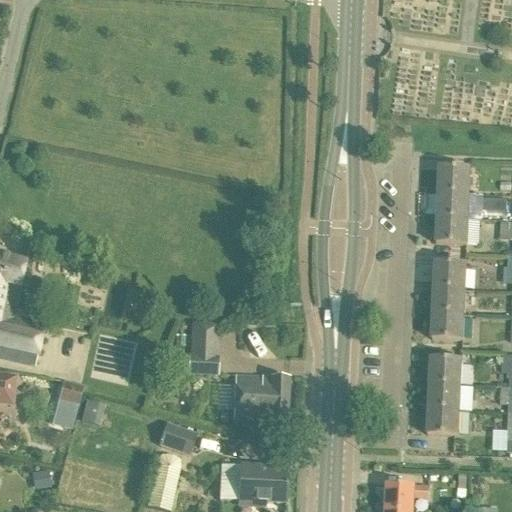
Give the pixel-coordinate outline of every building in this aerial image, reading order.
[(438,195),(470,196),(471,171),(439,169),(438,195)] [(468,222),(470,196),(438,195),(437,220),(468,222)] [(507,203),(483,201),(482,214),(507,215),(507,203)] [(467,247),(468,222),(437,220),(436,246),(467,247)] [(511,224),(503,224),(503,233),(508,233),(508,239),(511,242),(511,224)] [(15,309),(25,263),(0,257),(0,359),(34,367),(43,326),(11,319),(13,308),(15,309)] [(434,291),(465,292),(466,266),(435,265),(434,291)] [(464,318),(465,292),(434,291),(432,316),(464,318)] [(463,343),(464,318),(432,316),(431,342),(463,343)] [(217,378),(218,358),(216,358),(218,325),(191,323),(187,376),(217,378)] [(508,390),(511,390),(511,357),(502,357),(501,375),(509,376),(508,390)] [(459,388),(461,388),(462,362),(431,361),(430,386),(459,388)] [(0,406),(13,409),(17,377),(0,374),(0,406)] [(287,426),(289,380),(235,377),(233,423),(287,426)] [(77,408),(83,388),(63,383),(57,403),(77,408)] [(460,413),(461,388),(459,388),(430,386),(428,412),(460,413)] [(511,390),(508,390),(500,389),(499,407),(507,407),(507,415),(511,415),(511,390)] [(459,439),(460,413),(428,412),(427,437),(459,439)] [(188,458),(197,434),(167,422),(158,447),(188,458)] [(161,511),(170,511),(180,468),(179,461),(173,458),(167,456),(160,457),(156,463),(146,508),(161,511)] [(284,505),(286,469),(241,467),(239,503),(284,505)] [(465,501),(466,491),(465,491),(466,476),(458,475),(457,500),(465,501)] [(385,511),(413,511),(414,500),(428,501),(429,489),(414,489),(414,488),(387,487),(385,511)]
